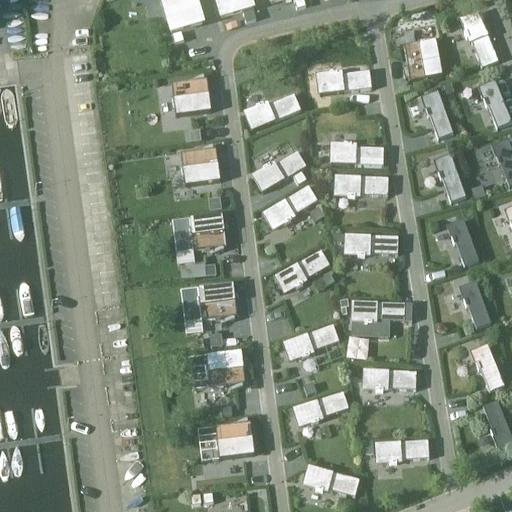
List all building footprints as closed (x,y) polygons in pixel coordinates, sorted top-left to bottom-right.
[(193,0),(167,0),(160,2),(169,35),(201,25),(193,0)] [(246,0),(211,0),(218,22),(250,12),(246,0)] [(302,0),(300,0),(293,2),(296,11),(305,8),(302,0)] [(480,18),(463,25),(481,71),(498,65),(480,18)] [(180,36),(172,39),(174,47),(182,44),(180,36)] [(433,45),(404,50),(410,84),(439,79),(433,45)] [(284,83),(290,93),(309,81),(303,71),(284,83)] [(369,74),(316,80),(318,99),(372,93),(369,74)] [(207,86),(171,90),(177,123),(211,118),(207,86)] [(449,88),(443,91),(446,99),(452,96),(449,88)] [(511,126),(496,88),(479,95),(483,106),(486,104),(498,136),(511,130),(511,126)] [(293,98),(244,118),(251,136),(300,115),(293,98)] [(439,98),(422,105),(426,116),(429,115),(439,145),(454,139),(439,98)] [(198,136),(189,137),(190,146),(199,145),(198,136)] [(511,153),(509,146),(492,153),(497,164),(499,163),(511,193),(511,192),(511,153)] [(382,152),(331,150),(330,171),(381,172),(382,152)] [(296,155),(251,182),(260,196),(305,170),(296,155)] [(216,156),(181,160),(186,193),(220,189),(216,156)] [(452,163),(435,168),(439,180),(442,179),(452,210),(467,205),(452,163)] [(301,176),(294,180),(297,187),(304,183),(301,176)] [(388,184),(335,183),(335,200),(388,202),(388,184)] [(307,190),(261,217),(269,232),(316,204),(307,190)] [(480,192),(472,196),(475,204),(483,200),(480,192)] [(219,202),(208,203),(209,214),(220,213),(219,202)] [(493,205),(474,206),(474,219),(493,218),(493,205)] [(318,212),(310,216),(314,223),(321,219),(318,212)] [(423,222),(424,231),(463,226),(461,217),(423,222)] [(223,222),(190,226),(194,257),(223,254),(223,222)] [(465,226),(447,233),(452,244),(454,243),(465,274),(481,268),(465,226)] [(395,241),(346,239),(345,260),(395,261),(395,241)] [(482,255),(493,252),(490,239),(479,242),(482,255)] [(451,243),(419,246),(421,259),(452,256),(451,243)] [(319,254),(274,279),(283,296),(329,271),(319,254)] [(214,269),(203,270),(204,280),(215,279),(214,269)] [(329,278),(322,282),(325,289),(333,285),(329,278)] [(400,291),(400,281),(352,284),(353,293),(400,291)] [(200,282),(172,285),(173,296),(201,293),(200,282)] [(477,289),(460,295),(464,308),(467,307),(477,337),(492,331),(477,289)] [(234,292),(199,296),(202,327),(237,323),(234,292)] [(437,318),(457,315),(455,300),(435,303),(437,318)] [(405,310),(351,309),(351,330),(404,331),(405,310)] [(332,333),(283,350),(290,370),(340,352),(332,333)] [(219,341),(210,342),(211,352),(220,351),(219,341)] [(488,353),(471,360),(475,372),(479,370),(491,400),(505,393),(488,353)] [(241,356),(205,359),(210,393),(245,390),(241,356)] [(414,376),(364,374),(364,393),(413,395),(414,376)] [(312,386),(303,389),(306,398),(315,395),(312,386)] [(342,396),(293,412),(298,430),(348,413),(342,396)] [(511,441),(499,409),(484,415),(496,444),(493,445),(499,457),(511,451),(511,441)] [(230,410),(220,411),(221,421),(231,420),(230,410)] [(251,430),(216,434),(220,467),(255,464),(251,430)] [(372,443),(363,444),(364,457),(372,456),(372,443)] [(427,445),(375,448),(376,467),(428,464),(427,445)] [(360,483),(311,471),(306,491),(353,504),(360,483)] [(375,492),(362,496),(365,507),(378,504),(375,492)] [(211,497),(202,498),(202,507),(212,506),(211,497)] [(199,498),(189,498),(190,508),(200,507),(199,498)]
